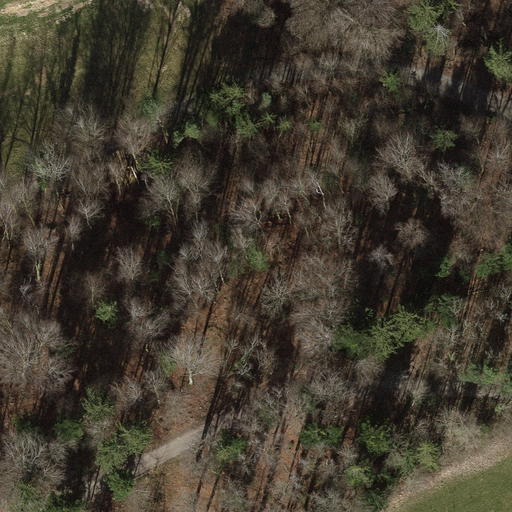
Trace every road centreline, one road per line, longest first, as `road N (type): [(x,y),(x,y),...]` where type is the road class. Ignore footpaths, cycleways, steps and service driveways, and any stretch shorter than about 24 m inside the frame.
road 1 (track): [(511,112),(434,75),(336,67),(244,84),(83,158),(0,207)]
road 2 (track): [(37,511),(286,400),(413,384),(511,387)]
